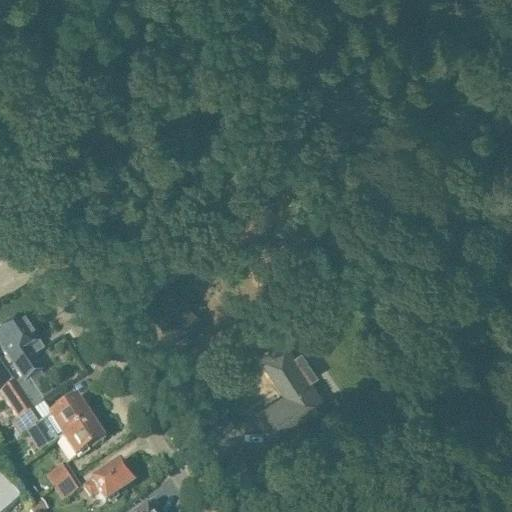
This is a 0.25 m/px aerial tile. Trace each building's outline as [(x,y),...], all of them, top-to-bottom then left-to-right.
[(180,345),(206,323),(181,294),(207,272),(185,247),(155,273),(167,286),(145,305),(180,345)] [(22,320),(0,335),(0,348),(23,383),(17,387),(34,412),(44,405),(42,402),(29,382),(41,375),(32,361),(44,353),(39,346),(22,320)] [(255,335),(244,342),(250,351),(260,343),(255,335)] [(286,395),(254,415),(269,437),(314,408),(323,402),(308,380),(317,375),(301,350),(292,355),(284,344),(278,348),(262,358),(286,395)] [(15,384),(0,394),(0,396),(18,423),(11,427),(33,412),(34,412),(17,387),(15,384)] [(62,441),(63,441),(90,423),(76,402),(42,425),(34,412),(33,412),(11,427),(19,440),(33,431),(46,451),(62,441)] [(103,442),(90,423),(63,441),(76,460),(103,442)] [(254,456),(272,455),(271,443),(253,444),(254,456)] [(46,480),(55,493),(74,480),(66,467),(46,480)] [(92,486),(84,490),(91,500),(98,495),(99,496),(106,507),(133,489),(119,467),(92,485),(92,486)] [(0,479),(0,511),(10,511),(20,504),(0,479)] [(81,492),(74,480),(55,493),(62,504),(81,492)] [(31,508),(40,502),(33,491),(24,498),(31,508)] [(31,508),(27,511),(47,511),(40,502),(31,508)]
